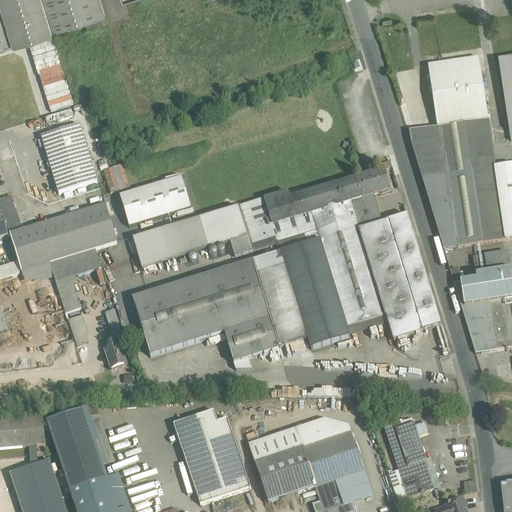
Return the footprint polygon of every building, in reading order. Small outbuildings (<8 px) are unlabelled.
[(0,0),(0,46),(52,31),(104,15),(99,0),(0,0)] [(478,59),(429,67),(438,129),(488,122),(478,59)] [(511,60),(499,62),(511,142),(511,141),(511,60)] [(504,241),(494,169),(488,122),(438,129),(409,133),(411,144),(443,251),(504,241)] [(80,126),(41,138),(59,195),(97,184),(80,126)] [(123,165),(103,171),(110,194),(130,188),(123,165)] [(511,165),(494,169),(504,241),(511,240),(511,165)] [(385,171),(356,180),(362,199),(363,204),(375,200),(374,197),(374,196),(391,191),(385,171)] [(182,179),(120,198),(130,229),(191,210),(182,179)] [(356,180),(300,197),(298,191),(293,193),(294,199),(290,200),(296,220),(312,215),(362,199),(356,180),(355,180),(356,180)] [(288,193),(133,241),(142,271),(230,244),(235,259),(277,246),(278,246),(275,239),(276,239),(272,227),(296,220),(290,200),(288,194),(288,193)] [(23,232),(11,197),(0,200),(0,207),(1,212),(1,213),(8,237),(10,236),(23,232)] [(318,233),(305,237),(308,246),(280,255),(133,300),(151,357),(225,335),(227,342),(228,347),(230,352),(232,357),(233,362),(234,365),(250,360),(309,342),(311,351),(350,339),(347,330),(386,317),(394,342),(423,333),(389,222),(383,224),(381,220),(375,200),(363,204),(362,199),(312,215),(318,233)] [(23,232),(10,236),(18,262),(22,273),(50,265),(96,251),(118,244),(106,206),(23,232)] [(0,239),(8,237),(1,213),(0,212),(0,239)] [(296,220),(272,227),(276,239),(275,239),(278,246),(277,246),(280,255),(308,246),(305,237),(318,233),(312,215),(296,220)] [(399,215),(381,220),(383,224),(389,222),(400,219),(399,215)] [(400,219),(389,222),(423,333),(441,327),(407,217),(400,219)] [(96,251),(50,265),(56,284),(71,280),(102,270),(96,251)] [(507,253),(485,256),(488,275),(510,272),(507,253)] [(482,257),(473,258),(476,277),(485,275),(482,257)] [(0,280),(22,273),(18,262),(0,267),(0,280)] [(453,284),(462,283),(459,268),(450,269),(453,284)] [(485,275),(476,277),(477,281),(461,284),(454,285),(475,355),(506,350),(506,352),(508,351),(507,350),(511,349),(511,282),(510,272),(485,275)] [(71,280),(56,284),(66,315),(82,310),(71,280)] [(0,305),(0,333),(8,331),(0,305)] [(113,336),(123,332),(116,310),(105,313),(113,336)] [(81,318),(69,322),(78,349),(87,346),(85,337),(87,334),(81,318)] [(123,333),(110,337),(112,344),(125,340),(123,333)] [(120,346),(104,352),(111,371),(127,365),(120,346)] [(250,360),(234,365),(236,372),(253,372),(250,360)] [(96,444),(85,410),(47,423),(76,511),(118,511),(115,501),(107,479),(96,444)] [(214,412),(174,426),(200,506),(251,490),(228,420),(218,424),(214,412)] [(43,417),(0,420),(0,450),(29,448),(36,447),(46,446),(43,417)] [(420,437),(428,434),(424,423),(416,426),(420,437)] [(396,431),(386,434),(398,472),(408,500),(421,496),(425,495),(424,494),(434,491),(428,472),(434,470),(431,460),(427,461),(414,425),(396,431)] [(394,426),(384,429),(386,434),(396,431),(394,426)] [(297,431),(249,447),(256,466),(304,450),(297,431)] [(304,450),(256,466),(268,505),(316,489),(323,511),(329,511),(344,507),(335,482),(363,473),(364,473),(351,434),(304,450)] [(119,475),(107,441),(96,444),(107,479),(119,475)] [(65,511),(49,462),(38,466),(36,447),(29,448),(31,468),(1,478),(12,511),(65,511)] [(408,500),(398,472),(389,476),(398,503),(408,500)] [(119,475),(107,479),(115,501),(126,498),(119,475)] [(511,511),(511,485),(501,487),(503,511),(511,511)] [(441,490),(435,492),(438,500),(443,498),(441,490)] [(131,511),(126,498),(115,501),(118,511),(131,511)] [(463,500),(444,507),(445,509),(435,511),(466,511),(465,509),(466,509),(463,500)]
